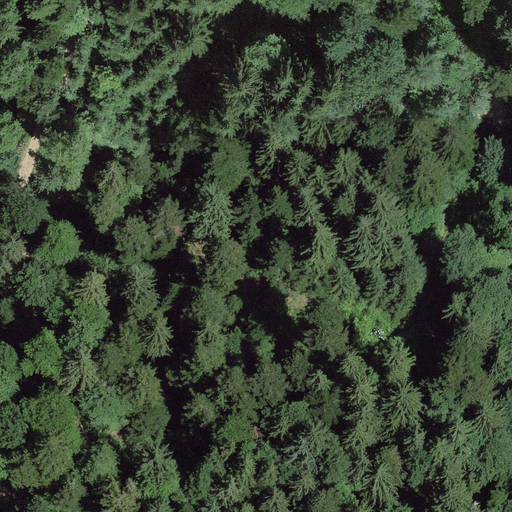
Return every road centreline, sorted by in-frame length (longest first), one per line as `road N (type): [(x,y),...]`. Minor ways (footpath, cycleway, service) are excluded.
road 1 (track): [(123,495),(268,428),(416,323),(435,297),(491,130),(511,119)]
road 2 (track): [(83,0),(14,267),(50,368),(123,495)]
